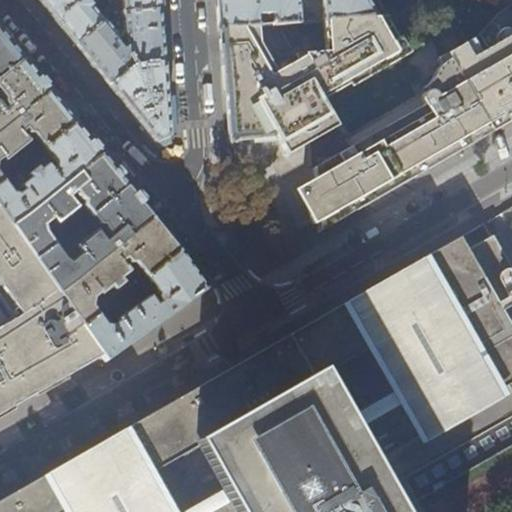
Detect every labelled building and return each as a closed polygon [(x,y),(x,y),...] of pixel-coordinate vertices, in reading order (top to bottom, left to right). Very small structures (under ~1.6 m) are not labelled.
[(39,0),(51,15),(75,44),(104,21),(111,15),(111,14),(107,6),(96,15),(84,0),(39,0)] [(157,0),(121,0),(122,4),(107,6),(111,14),(122,13),(158,11),(157,0)] [(296,0),(217,0),(218,1),(220,28),(255,25),(255,14),(268,13),(268,24),(298,22),(296,0)] [(475,31),(442,50),(442,53),(440,57),(436,61),(435,64),(436,71),(434,76),(432,78),(426,84),(425,87),(425,90),(426,94),(423,97),(421,103),(422,109),(312,172),(314,188),(297,199),(316,233),(338,220),(399,185),(498,128),(511,120),(511,0),(508,1),(497,6),(492,10),(485,21),(475,31)] [(321,0),(323,20),(376,16),(365,0),(321,0)] [(160,35),(158,11),(122,13),(124,32),(129,45),(124,46),(133,66),(162,63),(160,35)] [(222,61),(229,142),(322,135),(308,112),(384,68),(383,64),(396,56),(382,31),(392,25),(392,22),(388,15),(376,16),(323,20),(325,52),(294,54),(292,49),(276,56),(255,57),(255,25),(220,28),(221,45),(222,61)] [(117,35),(104,21),(75,44),(91,64),(108,85),(133,66),(124,46),(121,48),(117,35)] [(11,44),(0,30),(0,78),(23,59),(11,44)] [(35,74),(23,59),(0,78),(0,92),(4,97),(2,99),(9,107),(4,111),(0,105),(0,129),(49,91),(35,74)] [(165,97),(162,63),(133,66),(108,85),(131,113),(155,141),(169,136),(165,97)] [(62,106),(49,91),(0,129),(0,181),(1,181),(0,179),(0,158),(2,156),(6,161),(28,142),(21,132),(26,128),(29,132),(34,133),(45,146),(75,123),(62,106)] [(88,139),(75,123),(45,146),(57,161),(56,166),(59,170),(54,174),(47,165),(38,173),(35,169),(28,174),(31,178),(22,186),(25,190),(18,195),(11,194),(1,181),(0,181),(0,211),(10,226),(101,155),(88,139)] [(114,171),(101,155),(10,226),(34,259),(53,243),(43,230),(42,224),(51,217),(56,223),(75,208),(70,200),(77,195),(79,198),(83,200),(82,206),(90,215),(126,186),(114,171)] [(139,203),(126,186),(90,215),(98,224),(104,226),(105,230),(107,234),(101,239),(95,231),(74,247),(79,254),(69,262),(63,258),(53,243),(34,259),(57,292),(153,219),(139,203)] [(10,226),(0,211),(0,292),(17,317),(0,326),(0,413),(56,381),(101,355),(80,325),(57,292),(34,259),(10,226)] [(166,236),(153,219),(57,292),(80,325),(97,313),(90,304),(91,295),(97,291),(99,294),(111,285),(113,288),(122,282),(119,279),(130,271),(122,261),(126,258),(129,262),(135,262),(148,278),(179,251),(166,236)] [(399,511),(398,510),(511,445),(511,271),(492,236),(261,368),(10,511),(399,511)] [(192,270),(179,251),(148,278),(159,294),(158,299),(160,302),(155,306),(148,297),(117,318),(119,322),(112,327),(104,324),(97,313),(80,325),(101,355),(105,360),(205,288),(192,270)]
